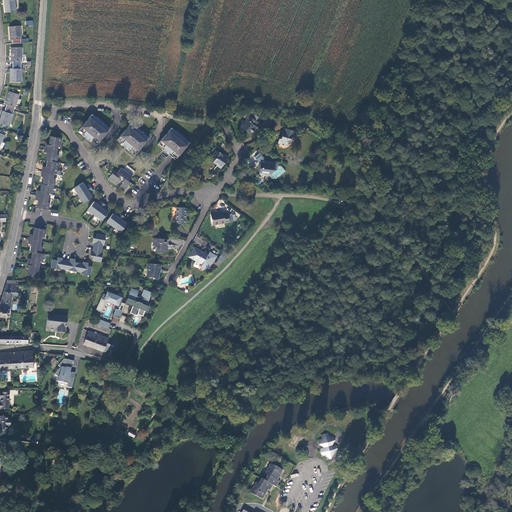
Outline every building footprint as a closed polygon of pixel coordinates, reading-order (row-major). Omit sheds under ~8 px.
[(3,0),(5,13),(16,12),(14,0),(3,0)] [(20,25),(9,27),(10,40),(12,40),(12,44),(21,43),(20,39),(21,39),(20,25)] [(21,61),(22,48),(11,48),(11,61),(12,61),(12,68),(11,68),(11,81),(22,82),(22,69),(21,68),(21,61)] [(15,107),(16,104),(17,99),(19,94),(9,91),(5,104),(6,105),(4,111),(3,111),(0,119),(0,123),(9,126),(13,114),(12,113),(14,107),(15,107)] [(110,129),(92,114),(88,118),(90,120),(88,122),(86,121),(79,130),(85,135),(90,139),(96,144),(104,135),(102,134),(104,132),(106,133),(110,129)] [(258,122),(249,116),(248,119),(247,118),(244,123),(246,132),(250,134),(258,122)] [(269,127),(272,123),(267,119),(263,123),(269,127)] [(149,138),(131,123),(127,127),(129,129),(127,131),(125,130),(118,139),(124,144),(129,149),(135,154),(143,145),(141,143),(143,141),(145,142),(149,138)] [(189,142),(171,128),(168,132),(170,133),(167,136),(166,134),(158,144),(164,149),(170,153),(176,158),(183,149),(182,148),(184,145),(186,147),(189,142)] [(284,128),(284,130),(284,132),(283,132),(281,139),(279,140),(278,143),(287,146),(288,141),(290,142),(290,140),(291,139),(292,137),(291,136),(292,135),(293,135),(294,131),(284,128)] [(46,143),(45,148),(57,150),(58,145),(60,146),(61,138),(50,136),(49,143),(46,143)] [(45,160),(47,160),(57,162),(58,155),(56,154),(57,150),(45,148),(44,152),(47,153),(45,160)] [(228,157),(224,154),(224,156),(221,154),(222,153),(217,149),(212,156),(216,158),(214,162),(218,165),(221,168),(228,157)] [(256,157),(259,161),(261,160),(265,160),(265,158),(261,153),(256,157)] [(43,167),(42,171),(54,174),(55,169),(57,170),(58,163),(57,162),(47,160),(46,167),(43,167)] [(266,164),(260,163),(259,164),(258,169),(260,170),(259,173),(262,173),(264,175),(267,176),(274,169),(277,170),(278,162),(269,161),(268,163),(266,163),(266,164)] [(117,173),(115,170),(108,179),(116,185),(117,184),(118,185),(120,186),(119,187),(124,191),(131,183),(128,181),(136,172),(127,165),(124,169),(121,167),(117,173)] [(53,186),(54,186),(55,179),(53,179),(54,174),(42,171),(41,176),(44,177),(42,184),(53,186)] [(85,186),(83,182),(74,188),(83,203),(92,197),(90,193),(93,191),(89,184),(85,186)] [(36,195),(48,198),(49,193),(51,193),(53,186),(42,184),(41,184),(40,191),(37,190),(36,195)] [(37,207),(48,210),(49,202),(47,202),(48,198),(36,195),(35,200),(38,200),(37,207)] [(97,204),(94,201),(87,210),(101,220),(108,212),(104,209),(107,206),(100,201),(97,204)] [(185,219),(185,207),(176,207),(175,223),(185,223),(185,219)] [(228,221),(233,220),(232,213),(228,213),(228,212),(224,213),(223,211),(210,214),(212,224),(228,221)] [(113,213),(106,222),(120,232),(127,223),(123,221),(126,218),(119,213),(116,216),(113,213)] [(30,236),(29,239),(41,241),(42,236),(44,237),(45,229),(34,227),(33,235),(30,234),(30,236)] [(104,245),(106,235),(97,234),(96,239),(93,238),(92,243),(94,243),(93,251),(91,250),(90,255),(93,256),(92,260),(101,262),(102,252),(101,252),(103,245),(104,245)] [(152,252),(165,253),(165,246),(166,245),(167,245),(167,240),(153,238),(152,252)] [(29,251),(32,252),(41,253),(42,246),(40,246),(41,241),(29,239),(28,244),(31,244),(30,248),(29,251)] [(207,255),(194,247),(189,257),(200,263),(200,268),(203,270),(208,269),(211,262),(213,263),(216,256),(209,252),(207,255)] [(28,261),(27,263),(39,266),(40,261),(42,261),(44,254),(41,253),(32,252),(31,259),(28,258),(28,261)] [(57,260),(52,259),(51,268),(60,270),(60,269),(81,272),(81,273),(90,275),(92,267),(87,266),(88,263),(83,262),(83,264),(74,262),(75,259),(70,258),(70,261),(62,260),(62,258),(58,257),(57,260)] [(39,266),(27,263),(26,267),(29,268),(28,272),(28,275),(39,278),(40,270),(39,270),(39,266)] [(161,264),(147,263),(147,269),(148,269),(148,277),(152,277),(152,279),(158,279),(158,275),(158,273),(159,273),(161,264)] [(7,280),(5,287),(1,298),(0,302),(0,316),(8,317),(8,308),(10,308),(12,294),(12,293),(16,293),(16,284),(17,284),(18,280),(7,280)] [(130,289),(127,298),(132,300),(130,305),(132,306),(132,307),(130,313),(137,315),(137,313),(138,310),(144,312),(151,292),(144,289),(141,298),(136,296),(138,291),(135,290),(135,291),(130,289)] [(113,316),(120,318),(125,304),(121,302),(123,298),(114,295),(114,293),(108,291),(106,295),(103,294),(96,310),(101,313),(106,301),(120,306),(118,310),(116,309),(113,316)] [(21,309),(22,299),(18,298),(17,301),(13,301),(12,310),(17,311),(18,309),(21,309)] [(65,331),(67,316),(48,314),(46,325),(57,327),(57,330),(60,331),(65,331)] [(98,320),(97,324),(109,328),(110,324),(98,320)] [(107,344),(108,339),(89,331),(84,344),(93,348),(111,355),(114,346),(107,344)] [(0,343),(10,343),(27,344),(28,338),(0,336),(0,343)] [(32,354),(32,351),(0,353),(0,369),(32,368),(32,354)] [(57,362),(53,358),(49,363),(53,367),(57,362)] [(73,364),(74,362),(64,359),(58,366),(60,368),(55,375),(59,378),(58,382),(67,384),(68,385),(67,388),(72,389),(75,375),(70,374),(70,373),(72,363),(73,364)] [(0,398),(0,400),(0,409),(7,410),(8,394),(0,393),(0,398)] [(0,434),(2,435),(2,431),(7,431),(8,426),(10,427),(11,421),(7,420),(7,417),(0,416),(0,434)] [(335,440),(325,434),(319,444),(323,447),(321,452),(332,458),(338,448),(333,445),(335,440)] [(7,447),(18,448),(19,441),(8,440),(7,447)] [(283,471),(270,464),(265,474),(266,475),(265,478),(261,477),(258,482),(256,481),(250,492),(263,499),(268,490),(270,491),(273,485),(276,487),(279,481),(278,481),(283,471)]
